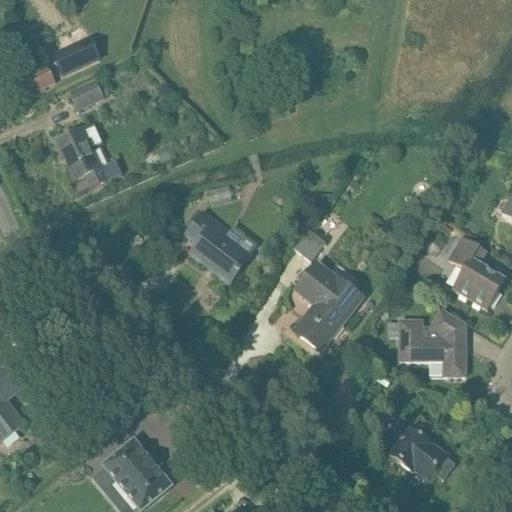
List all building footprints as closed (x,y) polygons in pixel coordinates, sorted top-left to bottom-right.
[(86,52),(94,66),(130,46),(120,33),(86,52)] [(105,101),(98,85),(70,97),(78,113),(105,101)] [(105,148),(96,127),(57,144),(75,184),(86,179),(92,191),(123,177),(117,165),(102,172),(101,171),(99,172),(91,154),(105,148)] [(176,160),(171,147),(157,153),(162,166),(176,160)] [(511,224),(511,201),(502,218),(511,224)] [(227,236),(202,217),(186,238),(198,247),(191,257),(207,270),(208,268),(216,273),(214,275),(231,287),(241,274),(239,272),(257,249),(244,239),(237,249),(224,240),(227,236)] [(295,252),(313,266),(327,246),(309,233),(295,252)] [(486,256),(462,241),(449,263),(465,273),(454,293),(487,313),(505,284),(478,268),(486,256)] [(316,309),(295,336),(320,355),(362,301),(337,281),(336,283),(316,268),(296,293),(316,309)] [(400,325),(400,365),(444,366),(444,380),(465,380),(465,354),(455,354),(455,347),(466,329),(441,314),(430,332),(422,332),(422,325),(400,325)] [(23,392),(1,363),(0,363),(0,445),(1,447),(24,429),(11,411),(8,414),(3,407),(23,392)] [(367,387),(346,374),(327,404),(348,417),(367,387)] [(103,393),(93,401),(101,410),(110,402),(103,393)] [(415,473),(428,484),(434,476),(443,484),(456,468),(411,433),(408,436),(393,425),(384,436),(399,447),(390,459),(413,476),(415,473)] [(134,444),(103,469),(116,485),(103,495),(116,511),(144,511),(172,490),(134,444)] [(511,488),(508,486),(490,511),(510,511),(511,509),(511,488)]
